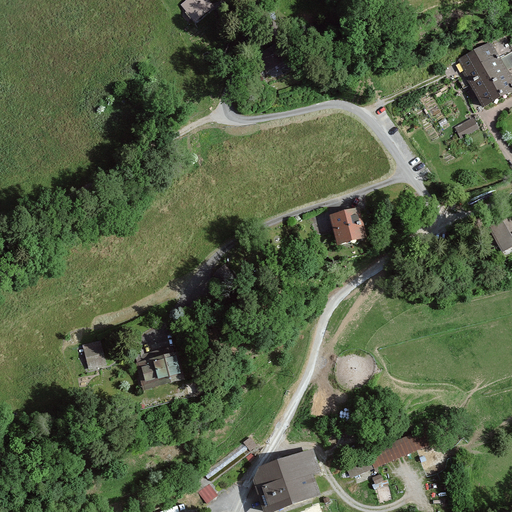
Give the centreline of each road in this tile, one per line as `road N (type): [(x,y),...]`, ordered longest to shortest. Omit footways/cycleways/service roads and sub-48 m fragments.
road 1 (unclassified): [(445,225),(357,110),(334,104),(245,121),(230,116),(226,104),(253,0)]
road 2 (unclassified): [(445,225),(408,243),(333,302),(301,395),(234,511)]
